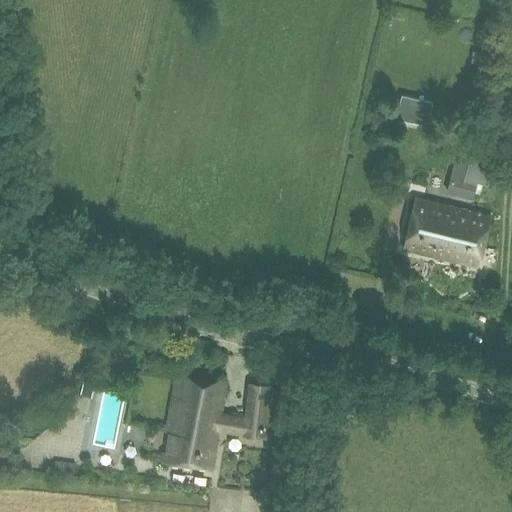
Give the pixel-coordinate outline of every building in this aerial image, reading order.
[(511,44),(510,44),(503,67),(511,69),(511,44)] [(426,125),(431,102),(400,95),(395,118),(426,125)] [(489,166),(469,160),(469,163),(455,159),(446,191),(473,198),(477,183),(484,185),(489,166)] [(403,248),(475,266),(487,217),(415,199),(403,248)] [(138,328),(124,322),(121,334),(135,339),(138,328)] [(240,436),(267,440),(273,386),(247,382),(243,415),(220,411),(226,383),(175,376),(164,461),(211,467),(217,432),(240,435),(240,436)] [(75,463),(55,460),(52,475),(74,477),(75,463)]
